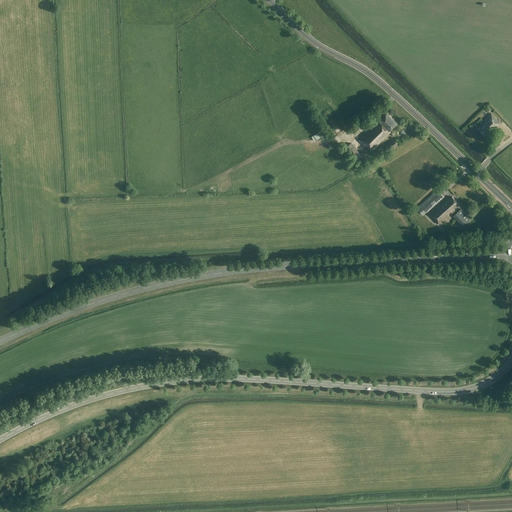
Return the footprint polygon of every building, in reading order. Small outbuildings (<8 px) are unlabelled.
[(389,131),(397,123),(388,114),(379,122),(378,121),(358,141),(371,152),(390,133),(389,131)] [(495,129),(501,123),(491,114),(483,122),(484,123),(478,129),(481,133),(482,132),(485,136),(494,127),(495,129)] [(351,129),(355,133),(367,121),(363,118),(351,129)] [(437,190),(420,205),(427,213),(444,197),(437,190)] [(453,209),(459,204),(452,197),(447,201),(445,200),(443,201),(444,201),(440,204),(429,214),(437,224),(441,220),(442,221),(449,216),(447,215),(450,212),(452,213),(455,210),(453,209)] [(471,220),(461,210),(454,216),(464,227),(471,220)] [(436,225),(425,212),(423,214),(434,227),(436,225)]
